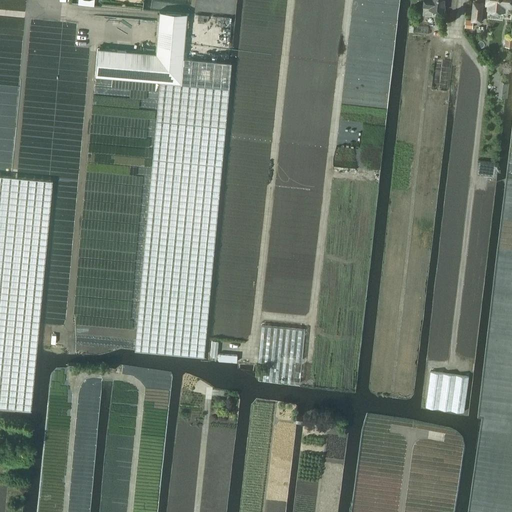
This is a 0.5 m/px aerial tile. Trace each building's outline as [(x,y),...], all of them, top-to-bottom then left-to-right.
[(424,6),(423,14),(432,15),(433,9),(444,10),(445,0),(429,0),(430,0),(427,0),(423,0),(423,6),(424,6)] [(511,0),(486,0),(486,4),(488,5),(487,9),(502,11),(504,8),(505,6),(511,7),(511,0)] [(474,2),(472,19),(466,19),(465,27),(473,28),(473,20),(481,21),(483,3),(474,2)] [(159,81),(179,83),(182,58),(186,13),(158,11),(155,53),(97,48),(94,76),(152,81),(159,81)] [(159,81),(134,350),(203,356),(230,62),(182,58),(179,83),(159,81)] [(500,82),(498,97),(506,98),(507,83),(500,82)] [(0,175),(0,407),(30,410),(52,181),(0,175)] [(300,383),(305,330),(262,326),(258,365),(264,366),(263,379),(300,383)] [(237,355),(218,354),(218,361),(236,362),(237,355)] [(464,412),(469,377),(430,371),(425,406),(464,412)]
